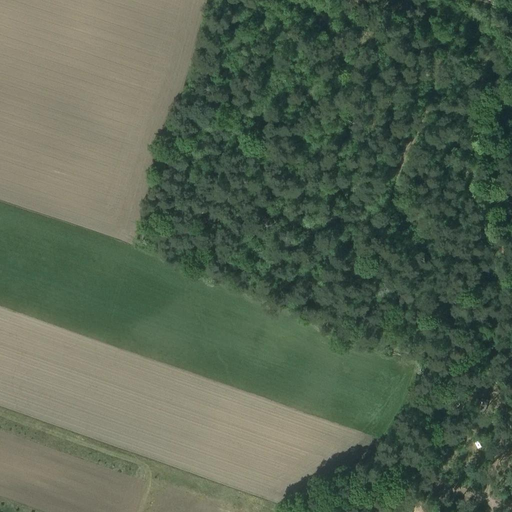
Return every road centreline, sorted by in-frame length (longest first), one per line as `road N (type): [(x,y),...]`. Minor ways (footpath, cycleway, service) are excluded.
road 1 (track): [(471,0),(434,64),(427,114),(380,225),(374,294),(399,363)]
road 2 (track): [(0,414),(141,464),(148,477),(137,511)]
